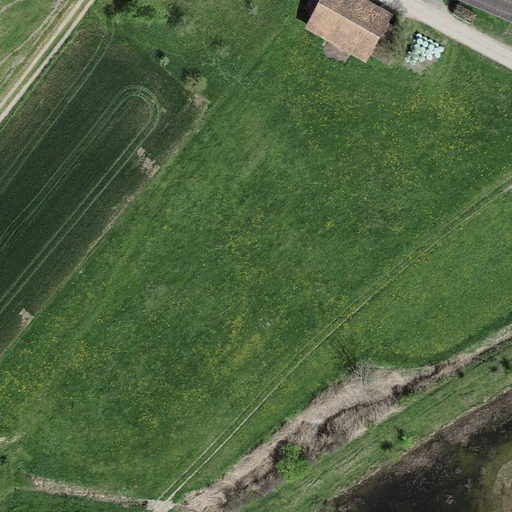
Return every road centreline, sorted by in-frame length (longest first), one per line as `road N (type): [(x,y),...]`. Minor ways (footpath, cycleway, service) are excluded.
road 1 (track): [(511,182),(367,295),(150,511)]
road 2 (track): [(0,117),(87,0)]
road 3 (unclassified): [(511,60),(405,0)]
